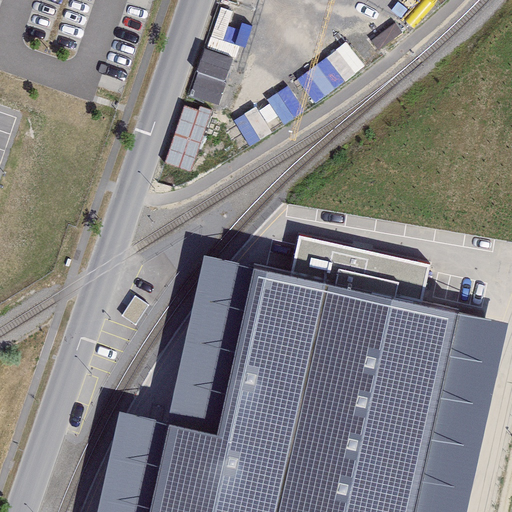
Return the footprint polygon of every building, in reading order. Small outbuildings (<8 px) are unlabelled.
[(237,50),(207,42),(193,95),(223,103),(237,50)] [(347,43),(299,76),(315,99),(364,66),(347,43)] [(184,104),(170,163),(196,169),(211,111),(184,104)] [(291,276),(256,267),(219,434),(171,423),(150,511),(412,511),(457,312),(421,304),(430,265),(299,237),(291,276)] [(219,434),(256,267),(205,257),(171,423),(219,434)] [(466,511),(507,324),(457,312),(412,511),(466,511)] [(150,511),(171,423),(119,413),(97,511),(150,511)]
